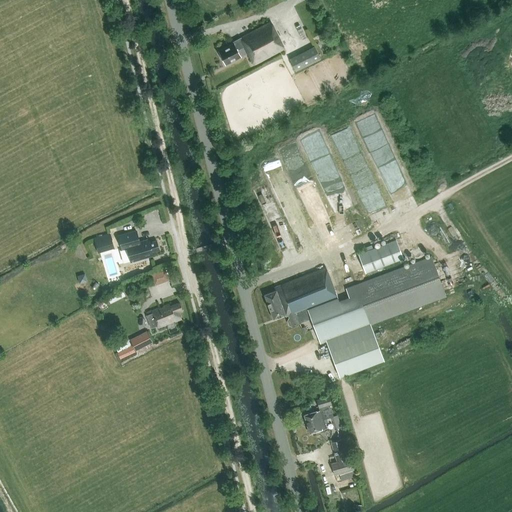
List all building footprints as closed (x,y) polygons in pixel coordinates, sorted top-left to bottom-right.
[(238,50),(245,47),(254,65),(285,49),(271,22),(233,42),(234,44),(219,51),(222,56),(221,57),(225,64),(233,60),(234,61),(242,57),(238,50)] [(289,59),(296,71),(320,58),(314,46),(289,59)] [(151,252),(159,250),(157,241),(149,243),(148,240),(139,243),(136,231),(118,236),(122,249),(127,248),(131,261),(152,255),(151,252)] [(97,250),(113,245),(110,233),(94,238),(97,250)] [(358,254),(365,274),(403,259),(396,239),(358,254)] [(469,263),(478,258),(468,243),(460,248),(469,263)] [(446,297),(431,257),(356,285),(364,307),(343,315),(326,267),(274,287),(276,290),(264,295),(273,319),(284,314),(285,315),(288,314),(289,317),(288,318),(287,320),(289,325),(291,325),(291,326),(311,318),(321,343),(326,341),(340,377),(384,360),(371,325),(446,297)] [(165,282),(169,280),(165,270),(161,272),(165,282)] [(152,313),(146,316),(151,328),(157,326),(158,328),(171,323),(171,321),(174,320),(175,322),(181,319),(179,312),(183,311),(180,303),(170,307),(169,304),(163,307),(164,309),(161,310),(160,308),(152,311),(152,313)] [(131,340),(136,351),(152,343),(147,332),(131,340)] [(114,345),(118,353),(120,358),(135,351),(132,346),(129,339),(120,344),(119,343),(114,345)] [(317,400),(320,410),(304,415),(310,433),(327,428),(324,419),(333,417),(329,405),(332,404),(329,396),(317,400)] [(334,475),(354,469),(344,438),(330,443),(336,462),(331,464),(334,475)]
